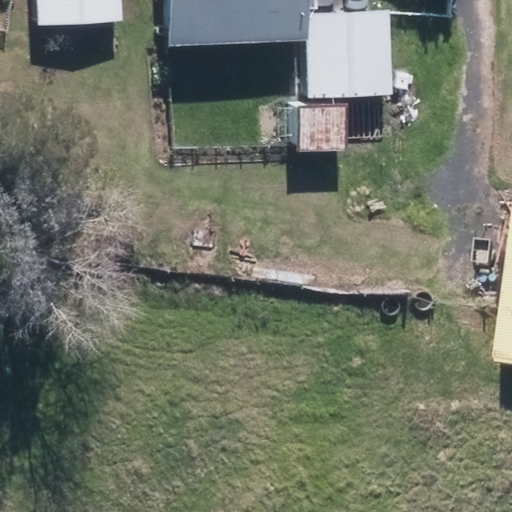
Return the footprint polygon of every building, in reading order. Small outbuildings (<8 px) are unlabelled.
[(33,0),(34,15),(120,12),(119,0),(33,0)] [(147,0),(149,46),(287,41),(285,0),(147,0)] [(379,10),(291,13),(294,99),(382,96),(379,10)] [(334,151),(332,104),(279,107),(282,153),(334,151)] [(388,105),(347,105),(347,149),(388,149),(388,105)] [(332,286),(342,287),(343,271),(369,273),(370,250),(334,249),(332,286)]
